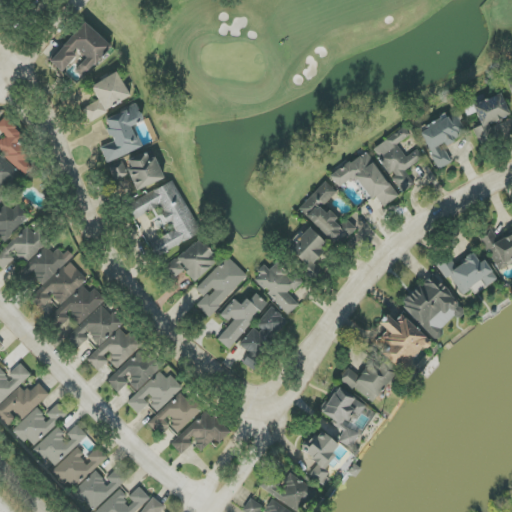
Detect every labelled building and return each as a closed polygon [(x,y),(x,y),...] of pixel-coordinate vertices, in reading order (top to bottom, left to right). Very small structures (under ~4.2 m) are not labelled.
[(79,53),(86,59),(79,67),(88,74),(111,46),(83,23),(50,62),(63,73),(79,53)] [(83,109),(89,121),(131,98),(117,72),(91,86),(99,100),(83,109)] [(511,116),(501,93),(472,106),(481,125),(473,129),(479,143),(492,137),(487,126),(511,116)] [(107,163),(140,149),(131,127),(144,122),(137,105),(104,119),(114,142),(100,148),(107,163)] [(451,163),(442,147),(467,134),(455,112),(419,131),(439,170),(451,163)] [(0,151),(25,176),(36,164),(17,145),(26,137),(5,117),(0,122),(0,131),(5,136),(0,140),(0,151)] [(372,149),(402,194),(414,185),(405,171),(424,158),(418,149),(405,157),(397,145),(410,136),(405,128),(372,149)] [(330,176),(338,188),(354,178),(370,201),(377,197),(383,207),(397,198),(367,152),(330,176)] [(136,191),(164,180),(155,158),(150,160),(147,153),(109,168),(114,181),(130,174),(136,191)] [(19,173),(0,155),(0,202),(6,196),(2,192),(19,173)] [(199,236),(174,182),(127,204),(134,219),(161,207),(172,233),(150,243),(155,256),(199,236)] [(298,210),(338,247),(356,229),(344,218),(340,221),(325,207),(338,194),(325,182),(298,210)] [(17,205),(12,210),(6,204),(0,210),(0,238),(5,243),(29,216),(17,205)] [(17,255),(27,265),(46,244),(27,226),(0,254),(0,266),(3,269),(17,255)] [(328,245),(309,228),(289,250),(304,263),(300,267),(314,279),(320,271),(311,263),(328,245)] [(498,273),(511,266),(511,232),(497,240),(492,229),(480,234),(498,273)] [(196,282),(218,260),(197,239),(165,271),(174,280),(184,270),(196,282)] [(24,267),(42,289),(30,299),(39,309),(54,297),(62,307),(49,317),(58,329),(72,318),(78,325),(104,303),(86,282),(87,281),(71,262),(66,265),(50,245),(24,267)] [(498,279),(484,261),(480,263),(474,254),(455,267),(448,256),(436,264),(446,279),(450,277),(463,295),(471,290),(475,296),(498,279)] [(248,276),(227,256),(196,290),(204,298),(196,306),(209,317),(248,276)] [(288,316),(299,305),(289,294),(301,284),(280,261),(269,271),(265,267),(253,278),(288,316)] [(218,340),(229,350),(267,304),(254,293),(243,306),(234,299),(221,314),(232,323),(218,340)] [(67,339),(76,348),(89,335),(100,347),(87,359),(98,371),(109,361),(116,369),(138,348),(119,328),(122,325),(103,305),(67,339)] [(251,371),(289,322),(270,307),(240,346),(249,354),(242,363),(251,371)] [(387,331),(375,344),(403,371),(430,342),(402,314),(394,321),(387,315),(379,323),(387,331)] [(107,382),(117,392),(129,381),(139,391),(127,403),(138,415),(150,403),(159,412),(183,388),(169,375),(166,378),(139,350),(107,382)] [(373,404),(395,375),(370,356),(357,374),(349,368),(340,379),(373,404)] [(7,377),(0,369),(0,404),(31,375),(21,364),(7,377)] [(0,405),(0,419),(7,427),(17,417),(21,422),(49,395),(37,383),(26,394),(20,387),(0,405)] [(365,405),(338,388),(321,414),(346,429),(338,441),(350,449),(361,433),(351,427),(365,405)] [(152,421),(160,430),(168,421),(180,432),(200,410),(180,391),(152,421)] [(37,409),(14,429),(31,448),(69,415),(60,405),(45,418),(37,409)] [(171,444),(180,454),(194,441),(202,451),(215,439),(219,443),(229,434),(208,410),(171,444)] [(85,439),(75,428),(65,436),(57,427),(35,448),(53,468),(85,439)] [(338,446),(319,429),(302,449),(319,464),(309,475),(322,486),(332,475),(325,469),(336,457),(332,454),(338,446)] [(108,458),(99,449),(84,462),(81,458),(84,455),(78,448),(52,472),(71,492),(108,458)] [(95,472),(72,493),(81,504),(85,501),(93,511),(128,479),(119,470),(105,483),(95,472)] [(302,511),(316,491),(290,474),(280,488),(271,482),(266,491),(297,511),(302,511)] [(95,511),(136,511),(150,499),(139,488),(129,497),(121,489),(95,511)] [(160,511),(165,507),(153,498),(141,511),(160,511)] [(290,511),(270,501),(266,508),(249,499),(242,511),(290,511)]
